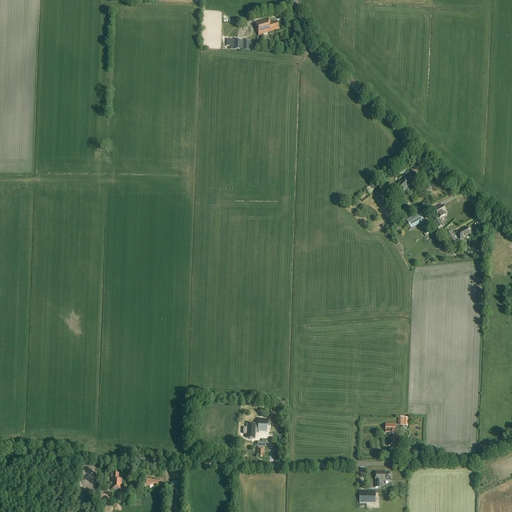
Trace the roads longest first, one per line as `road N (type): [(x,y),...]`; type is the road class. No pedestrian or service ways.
road 1 (unclassified): [(0,447),(234,464),(381,464),(468,459),(511,443)]
road 2 (unclassified): [(511,227),(437,175),(398,136),(308,41),(292,0)]
